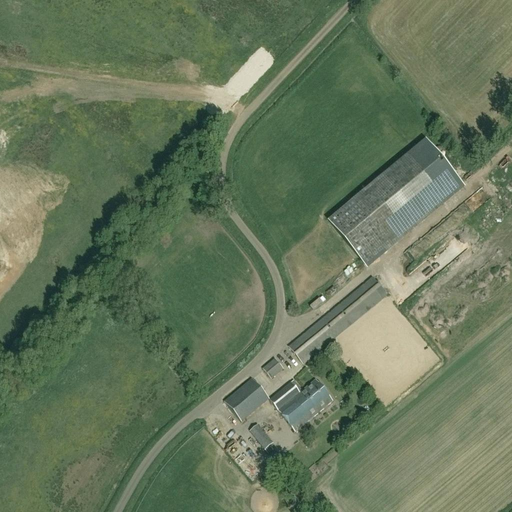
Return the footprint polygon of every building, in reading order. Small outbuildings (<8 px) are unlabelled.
[(511,151),(506,157),(511,163),(489,182),(492,186),(511,168),(511,151)] [(406,157),(327,223),(367,271),(446,206),(406,157)] [(405,256),(412,262),(428,245),(421,238),(405,256)] [(337,249),(334,252),(347,268),(350,265),(337,249)] [(438,267),(448,262),(442,250),(432,255),(438,267)] [(331,355),(325,347),(386,296),(373,280),(289,350),(303,366),(322,350),(328,357),(331,355)] [(275,360),(262,371),(271,381),(283,371),(275,360)] [(223,404),(241,425),(269,402),(251,380),(223,404)] [(293,383),(270,402),(295,434),(333,403),(316,382),(302,393),(293,383)] [(264,445),(272,438),(258,423),(250,430),(264,445)]
